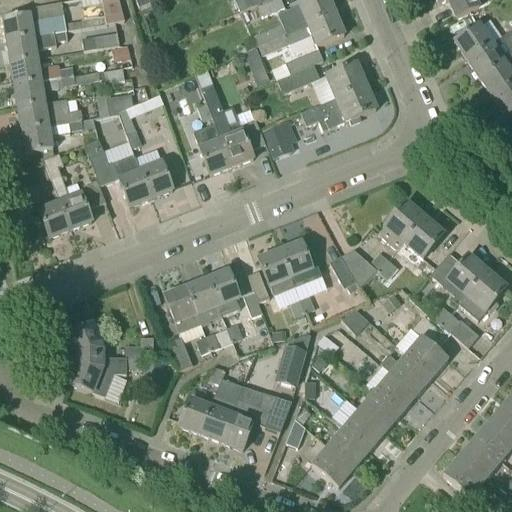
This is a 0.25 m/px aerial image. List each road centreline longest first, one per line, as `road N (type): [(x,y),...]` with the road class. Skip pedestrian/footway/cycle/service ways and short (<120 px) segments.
road 1 (residential): [(0,309),(427,142)]
road 2 (residential): [(281,511),(20,412),(0,366)]
road 3 (residential): [(381,511),(511,351)]
road 4 (residential): [(427,142),(369,0)]
road 5 (residential): [(511,239),(463,197),(427,142)]
